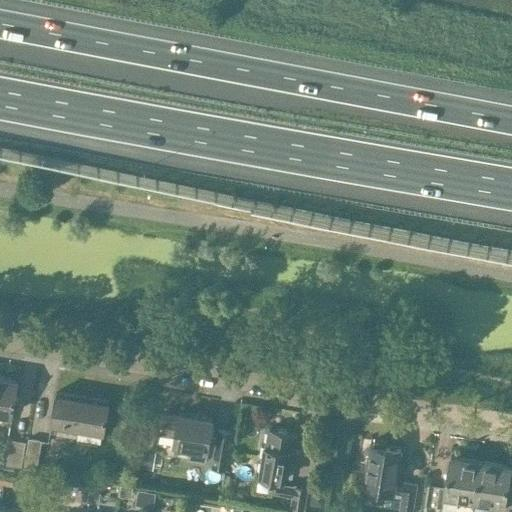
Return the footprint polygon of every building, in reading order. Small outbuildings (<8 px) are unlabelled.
[(0,376),(0,413),(12,415),(18,379),(0,376)] [(57,391),(51,422),(104,431),(109,400),(57,391)] [(163,412),(160,432),(174,435),(172,443),(190,446),(188,456),(206,459),(212,417),(180,412),(179,414),(163,412)] [(264,441),(258,475),(262,475),(262,474),(271,476),(268,491),(292,495),(288,511),(304,511),(309,485),(283,481),(283,479),(285,479),(288,460),(291,461),(296,432),(287,430),(286,428),(280,427),(278,429),(270,427),(267,442),(264,441)] [(212,467),(225,470),(232,432),(218,429),(212,467)] [(29,437),(24,466),(37,468),(42,439),(29,437)] [(10,438),(6,463),(22,466),(26,440),(10,438)] [(370,443),(363,488),(396,493),(401,494),(398,511),(413,511),(418,482),(397,479),(401,448),(388,446),(389,442),(374,439),(374,444),(370,443)] [(428,483),(423,511),(438,511),(439,508),(456,510),(458,497),(461,498),(474,500),(480,460),(451,455),(446,486),(428,483)] [(480,460),(474,500),(490,502),(490,509),(503,511),(504,505),(510,464),(480,460)] [(15,469),(6,468),(4,483),(12,484),(15,469)] [(84,480),(82,496),(90,497),(93,481),(84,480)] [(93,481),(90,497),(100,498),(102,483),(93,481)] [(138,490),(136,504),(144,506),(146,490),(138,489),(138,490)] [(146,490),(144,506),(154,507),(156,493),(156,492),(146,490)]
